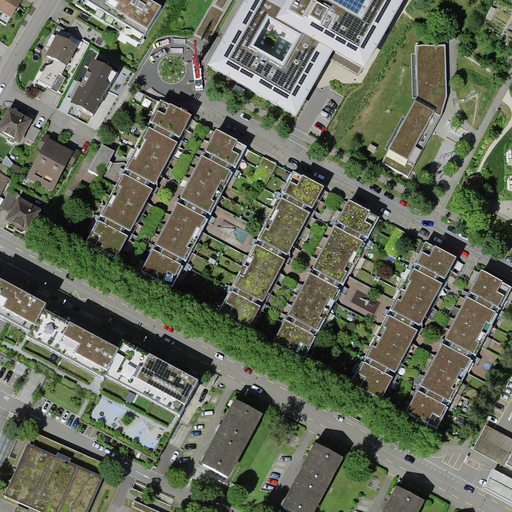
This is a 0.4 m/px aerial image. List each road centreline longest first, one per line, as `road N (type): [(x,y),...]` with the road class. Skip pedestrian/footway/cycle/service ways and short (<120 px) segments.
road 1 (secondary): [(0,246),(500,511)]
road 2 (residential): [(186,84),(212,108),(511,266)]
road 3 (residential): [(0,404),(229,511)]
road 4 (residential): [(186,84),(188,57),(161,48),(147,73),(155,87),(172,92)]
